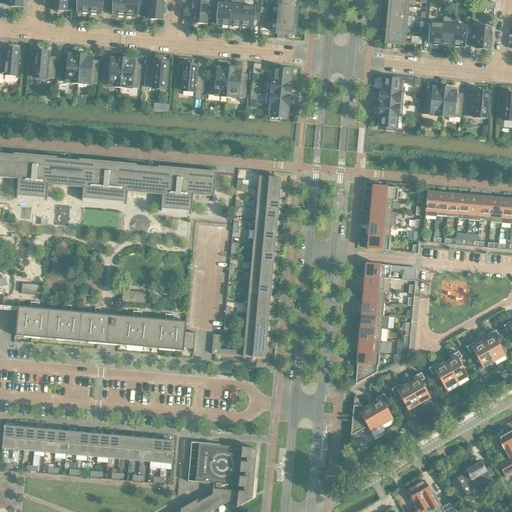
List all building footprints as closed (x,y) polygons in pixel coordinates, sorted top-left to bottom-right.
[(53,0),(53,10),(65,12),(66,3),(72,4),(72,0),(53,0)] [(72,0),(72,4),(78,4),(77,13),(83,13),(83,14),(87,14),(89,14),(90,0),(72,0)] [(90,0),(89,14),(91,14),(91,15),(95,15),(95,14),(101,15),(102,6),(108,7),(108,0),(90,0)] [(108,0),(108,7),(114,7),(113,16),(119,16),(118,17),(123,18),(123,17),(125,17),(126,0),(108,0)] [(126,0),(125,17),(127,17),(127,18),(131,18),(137,18),(137,10),(143,10),(144,0),(126,0)] [(144,0),(143,10),(149,11),(148,19),(161,20),(162,8),(165,9),(165,3),(163,2),(162,0),(144,0)] [(231,0),(231,5),(213,3),(212,16),(218,17),(217,25),(223,26),(223,27),(227,27),(227,26),(231,27),(233,0),(231,0)] [(243,0),(233,0),(231,27),(234,27),(233,28),(238,28),(238,27),(243,28),(243,29),(245,29),(247,6),(243,6),(243,0)] [(430,0),(430,8),(435,8),(435,5),(438,5),(438,0),(430,0)] [(194,5),(192,5),(191,11),(194,11),(193,23),(205,24),(206,16),(212,16),(213,3),(211,3),(195,2),(194,5)] [(280,6),(279,15),(297,16),(298,12),(297,12),(297,7),(280,5),(280,6)] [(389,5),(388,10),(389,10),(389,15),(412,17),(413,12),(406,12),(407,7),(390,5),(389,5)] [(261,8),(247,6),(245,29),(247,29),(247,28),(252,29),(253,20),(259,21),(260,18),(260,14),(261,8)] [(272,19),(272,24),(278,25),(295,26),(296,21),(297,21),(297,16),(279,15),(279,19),(272,19)] [(387,20),(387,25),(388,25),(405,26),(411,27),(412,17),(389,15),(388,20),(387,20)] [(443,17),(442,24),(443,24),(441,46),(452,47),(454,25),(455,25),(455,19),(443,17)] [(443,24),(442,24),(428,23),(424,23),(423,35),(430,36),(429,45),(441,46),(443,24)] [(272,24),(271,29),(278,29),(277,39),(287,40),(287,39),(288,35),(294,36),(295,26),(278,25),(272,24)] [(387,25),(387,29),(387,34),(404,36),(405,26),(388,25),(387,25)] [(472,27),(455,25),(454,25),(452,47),(464,48),(465,39),(471,40),(472,27)] [(490,29),(472,27),(471,40),(477,40),(476,49),(488,50),(489,38),(492,38),(492,32),(490,32),(490,29)] [(387,34),(386,44),(393,45),(393,49),(403,50),(404,36),(387,34)] [(5,55),(0,54),(0,74),(4,75),(4,76),(16,77),(16,76),(18,76),(20,51),(17,51),(17,50),(8,49),(8,50),(5,50),(5,55)] [(32,77),(33,77),(33,78),(45,80),(45,78),(54,79),(56,60),(49,59),(49,54),(46,53),(46,52),(37,51),(37,52),(34,52),(32,77)] [(78,84),(80,56),(80,55),(74,55),(74,56),(68,55),(68,61),(61,60),(59,82),(72,83),(72,84),(78,84)] [(92,57),(86,57),(86,56),(80,55),(80,56),(78,84),(84,85),(84,84),(96,85),(98,64),(92,63),(92,57)] [(120,88),(123,59),(117,59),(117,60),(111,59),(110,65),(104,64),(102,85),(114,87),(114,88),(120,88)] [(139,89),(141,67),(134,67),(135,61),(129,61),(129,60),(123,59),(120,88),(126,89),(126,88),(139,89)] [(155,62),(155,63),(154,63),(153,69),(146,68),(144,87),(153,88),(153,89),(165,90),(165,89),(167,89),(169,64),(167,64),(167,63),(155,62)] [(184,65),(184,66),(183,66),(180,91),(182,91),(182,92),(194,93),(194,92),(203,93),(204,73),(197,73),(198,67),(196,67),(196,66),(184,65)] [(274,66),(273,81),(290,83),(291,71),(285,70),(285,68),(285,67),(274,66)] [(226,98),(229,70),(229,69),(223,68),(223,69),(217,69),(216,74),(210,74),(208,95),(220,96),(220,97),(226,98)] [(245,98),(247,77),(240,77),(241,71),(235,70),(235,69),(229,69),(229,70),(226,98),(232,98),(232,97),(245,98)] [(403,93),(404,81),(400,80),(401,77),(390,76),(390,79),(383,79),(382,91),(403,93)] [(268,81),(267,93),(290,95),(291,83),(290,83),(273,81),(268,81)] [(442,117),(444,89),(444,88),(438,88),(438,89),(432,88),(432,94),(425,93),(423,115),(436,116),(436,117),(442,117)] [(460,118),(462,97),(456,96),(456,91),(450,90),(450,89),(444,88),(444,89),(442,117),(448,118),(448,117),(460,118)] [(403,105),(404,93),(403,93),(382,91),(381,91),(380,103),(403,105)] [(488,118),(490,94),(488,93),(488,92),(476,91),(476,92),(475,92),(474,98),(467,97),(465,116),(474,117),(474,118),(486,119),(486,118),(488,118)] [(267,93),(265,105),(271,106),(288,107),(289,107),(290,95),(267,93)] [(511,94),(505,94),(505,95),(503,95),(501,120),(502,120),(502,121),(511,121),(511,94)] [(402,117),(403,105),(380,103),(379,116),(380,116),(380,115),(402,117)] [(271,106),(269,121),(280,122),(280,119),(287,119),(288,107),(271,106)] [(401,130),(402,117),(380,115),(380,116),(379,128),(385,128),(385,131),(396,132),(396,129),(401,130)] [(0,177),(18,179),(20,174),(12,173),(14,155),(0,153),(0,177)] [(214,199),(216,174),(216,172),(158,167),(158,168),(137,166),(137,165),(79,160),(79,161),(57,159),(57,158),(14,154),(14,155),(12,173),(20,174),(18,179),(16,198),(17,198),(17,196),(46,199),(46,201),(47,201),(48,185),(83,188),(82,201),(83,201),(83,199),(126,203),(126,205),(128,192),(162,195),(161,211),(162,211),(162,209),(191,212),(191,214),(193,195),(213,197),(213,199),(214,199)] [(281,190),(282,179),(259,177),(258,188),(281,190)] [(397,202),(398,188),(373,186),(372,199),(393,201),(397,202)] [(280,200),(281,190),(258,188),(257,198),(280,200)] [(425,211),(425,217),(436,218),(436,216),(437,212),(438,191),(438,192),(434,192),(434,191),(434,193),(427,193),(425,211)] [(437,212),(436,216),(447,217),(449,192),(449,193),(445,193),(445,192),(444,194),(439,194),(439,192),(438,191),(437,212)] [(449,192),(447,217),(457,218),(458,214),(460,193),(460,194),(456,194),(456,193),(455,193),(455,195),(449,195),(450,193),(449,192)] [(457,218),(457,219),(468,220),(471,194),(470,194),(470,195),(467,195),(467,194),(466,194),(466,196),(460,195),(460,193),(458,214),(457,218)] [(471,194),(468,220),(479,221),(479,220),(480,216),(481,195),(481,196),(477,196),(477,195),(477,197),(471,196),(471,194)] [(480,216),(479,220),(490,221),(492,196),(492,197),(488,197),(488,196),(487,198),(482,197),(482,195),(481,195),(480,216)] [(490,221),(490,223),(500,224),(503,197),(503,198),(499,198),(499,197),(498,197),(498,199),(492,198),(493,196),(492,196),(490,221)] [(503,197),(500,224),(510,225),(511,223),(511,220),(511,198),(510,199),(510,198),(509,198),(509,200),(503,199),(503,197)] [(279,211),(280,201),(280,200),(257,198),(256,209),(279,211)] [(392,213),(393,201),(372,199),(371,212),(392,214),(392,213)] [(278,221),(279,211),(256,209),(255,219),(278,221)] [(395,227),(396,214),(396,213),(392,213),(392,214),(371,212),(370,224),(391,226),(395,227)] [(277,232),(278,222),(278,221),(255,219),(254,230),(277,232)] [(390,239),(391,226),(370,224),(369,237),(390,239)] [(276,243),(276,236),(277,232),(254,230),(253,240),(276,243)] [(408,232),(407,240),(418,241),(419,233),(408,232)] [(389,252),(390,239),(369,237),(367,250),(389,252)] [(275,253),(276,243),(253,240),(252,251),(275,253)] [(274,264),(275,253),(252,251),(251,262),(274,264)] [(273,274),(274,264),(251,262),(250,272),(273,274)] [(366,264),(365,277),(390,280),(391,271),(402,272),(402,281),(415,282),(416,269),(366,264)] [(272,285),(273,275),(273,274),(250,272),(249,283),(272,285)] [(365,277),(364,290),(385,292),(389,292),(390,280),(365,277)] [(271,295),(272,285),(249,283),(248,293),(271,295)] [(43,295),(43,286),(22,284),(21,293),(43,295)] [(364,290),(363,302),(384,304),(385,292),(364,290)] [(145,305),(146,294),(146,293),(146,295),(123,293),(123,291),(121,302),(145,305)] [(270,306),(271,296),(271,295),(248,293),(247,304),(270,306)] [(185,332),(186,322),(174,321),(174,315),(166,314),(165,320),(141,318),(142,312),(138,312),(133,311),(133,317),(100,314),(101,309),(95,308),(95,314),(71,312),(72,306),(63,305),(62,311),(39,309),(39,303),(31,302),(30,308),(18,307),(15,337),(16,337),(16,336),(24,336),(24,334),(40,335),(40,338),(56,339),(56,337),(73,338),(72,341),(88,342),(88,340),(118,342),(118,345),(126,346),(127,343),(143,344),(143,347),(151,348),(158,349),(159,346),(175,347),(175,350),(182,351),(182,352),(183,352),(184,348),(193,349),(193,353),(195,333),(185,332)] [(363,302),(362,315),(383,317),(384,304),(363,302)] [(269,316),(270,306),(247,304),(246,314),(269,316)] [(268,327),(269,317),(269,316),(246,314),(245,325),(268,327)] [(362,315),(360,327),(382,329),(387,330),(388,317),(383,317),(362,315)] [(511,321),(511,322),(503,326),(507,333),(510,330),(511,333),(511,321)] [(267,338),(268,331),(268,327),(245,325),(244,336),(267,338)] [(360,327),(359,340),(381,342),(382,329),(360,327)] [(505,356),(499,344),(496,339),(499,337),(496,331),(487,335),(489,339),(483,342),(494,362),(505,356)] [(220,349),(221,336),(213,335),(211,354),(219,355),(220,349)] [(266,348),(267,342),(267,338),(244,336),(244,346),(266,348)] [(359,340),(358,352),(379,354),(381,342),(359,340)] [(494,362),(483,342),(476,346),(474,343),(466,348),(469,354),(473,352),(483,369),(494,362)] [(265,359),(266,348),(244,346),(243,351),(225,350),(224,355),(265,359)] [(408,355),(408,349),(403,348),(403,356),(395,356),(393,358),(393,360),(395,363),(406,357),(408,355)] [(355,384),(355,385),(377,373),(377,367),(378,367),(379,354),(358,352),(355,384)] [(468,377),(461,366),(458,360),(462,358),(458,352),(450,357),(452,360),(445,363),(457,384),(468,377)] [(457,384),(445,363),(439,367),(437,364),(428,369),(432,375),(436,373),(445,390),(457,384)] [(430,398),(424,387),(421,381),(424,379),(421,373),(412,378),(414,381),(408,385),(419,405),(430,398)] [(419,405),(408,385),(401,388),(400,385),(391,390),(395,396),(398,394),(408,411),(419,405)] [(393,420),(386,408),(383,403),(387,401),(383,394),(375,399),(377,402),(370,406),(382,426),(393,420)] [(382,426),(370,406),(364,410),(362,407),(353,406),(350,436),(367,427),(371,432),(382,426)] [(4,426),(2,449),(13,450),(15,427),(8,427),(5,426),(4,426)] [(15,427),(13,450),(24,451),(26,428),(19,427),(15,427)] [(26,428),(24,451),(34,452),(36,429),(30,428),(26,428)] [(34,452),(33,466),(38,467),(39,456),(44,457),(44,452),(45,453),(47,430),(40,429),(36,429),(34,452)] [(47,430),(45,453),(55,454),(57,431),(51,430),(47,430)] [(57,431),(55,454),(66,454),(68,432),(61,431),(57,431)] [(68,432),(66,454),(76,455),(78,433),(72,432),(68,432)] [(78,433),(76,455),(87,456),(89,434),(82,433),(78,433)] [(89,434),(87,456),(97,457),(99,435),(93,434),(89,434)] [(511,445),(506,434),(497,439),(504,452),(505,452),(508,459),(498,465),(505,478),(511,473),(511,445)] [(99,435),(97,457),(108,458),(110,436),(104,435),(100,435),(99,435)] [(110,436),(108,458),(118,459),(120,437),(114,436),(110,436)] [(120,437),(118,459),(129,460),(131,438),(125,437),(121,437),(120,437)] [(131,438),(129,460),(139,461),(142,439),(135,438),(131,438)] [(142,439),(139,461),(150,462),(152,440),(146,439),(142,439)] [(150,462),(149,468),(160,469),(163,440),(156,440),(152,440),(150,462)] [(163,440),(160,469),(171,470),(174,441),(167,441),(163,441),(163,440)] [(239,485),(239,478),(241,463),(242,448),(199,444),(195,482),(216,483),(239,485)] [(256,464),(257,449),(242,448),(241,463),(256,464)] [(469,491),(490,479),(489,476),(494,474),(490,467),(485,469),(481,462),(466,471),(466,470),(466,471),(468,475),(462,479),(461,477),(453,481),(462,498),(470,493),(469,491)] [(254,479),(256,464),(241,463),(239,478),(254,479)] [(253,495),(254,479),(239,478),(239,485),(238,493),(253,495)] [(502,479),(495,483),(505,499),(511,495),(502,479)] [(440,506),(436,498),(435,498),(434,499),(431,494),(432,494),(424,481),(415,486),(430,511),(441,511),(438,507),(440,506)] [(230,511),(237,508),(238,493),(239,485),(216,483),(215,489),(221,490),(219,508),(226,503),(225,511),(230,511)] [(430,511),(415,486),(407,491),(418,510),(415,511),(430,511)] [(211,511),(219,508),(221,490),(215,489),(212,489),(212,495),(205,499),(203,511),(211,511)] [(237,508),(251,500),(252,499),(253,495),(238,493),(237,508)] [(203,511),(205,499),(197,503),(197,499),(189,504),(188,511),(203,511)] [(456,511),(451,503),(442,508),(443,511),(456,511)]
